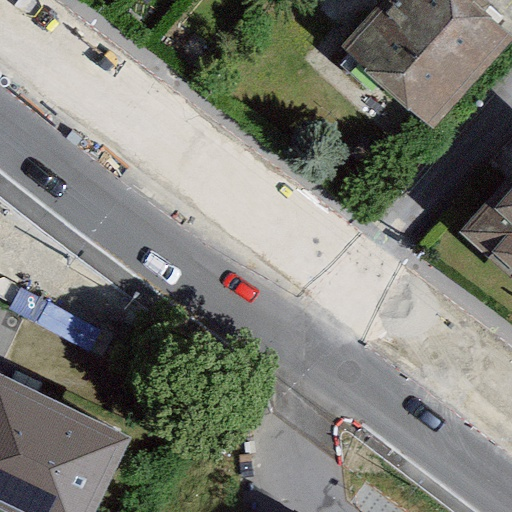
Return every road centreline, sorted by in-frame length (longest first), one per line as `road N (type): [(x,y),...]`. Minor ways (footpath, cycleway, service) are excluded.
road 1 (primary): [(0,42),(346,301)]
road 2 (residential): [(511,113),(346,301)]
road 3 (primary): [(346,301),(511,428)]
